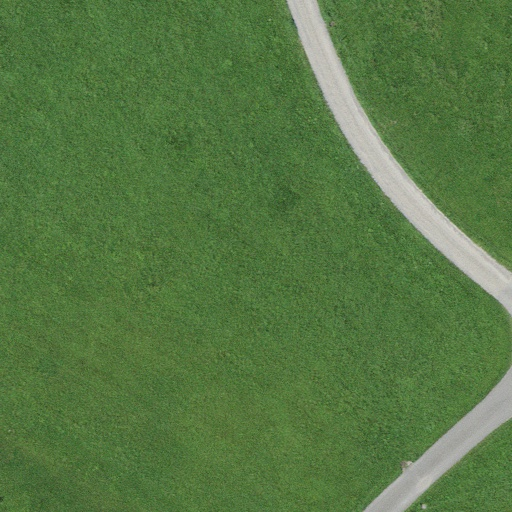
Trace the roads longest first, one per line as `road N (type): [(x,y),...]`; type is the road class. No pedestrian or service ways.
road 1 (track): [(511,280),(415,198),(309,0)]
road 2 (residential): [(511,394),(381,511)]
